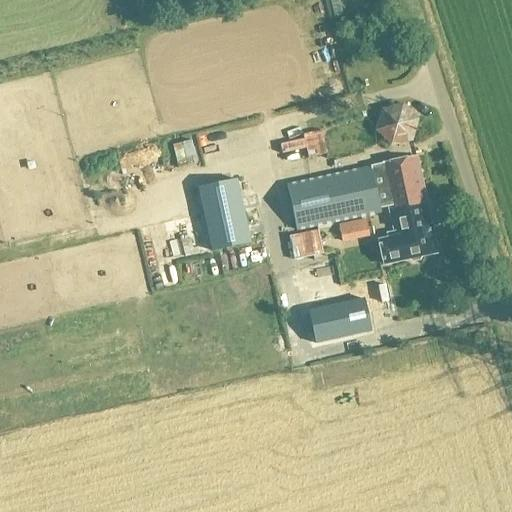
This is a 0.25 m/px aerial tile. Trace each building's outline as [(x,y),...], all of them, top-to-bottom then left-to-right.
[(374,131),(403,130),(402,106),(373,107),(374,131)] [(325,155),(367,143),(359,119),(317,131),(325,155)] [(289,144),(300,141),(298,134),(287,136),(289,144)] [(168,143),(173,166),(203,160),(199,137),(168,143)] [(379,166),(369,169),(369,168),(284,187),(295,233),(379,214),(378,209),(388,207),(395,237),(378,241),(384,265),(437,253),(415,158),(379,166)] [(195,187),(207,249),(246,242),(234,179),(195,187)] [(48,194),(49,204),(72,201),(71,192),(48,194)] [(163,224),(146,226),(149,265),(166,264),(163,224)] [(171,232),(174,249),(188,247),(185,229),(171,232)] [(318,266),(298,268),(300,292),(320,291),(318,266)] [(373,291),(369,274),(342,280),(346,297),(373,291)] [(374,328),(367,295),(312,306),(319,339),(374,328)]
